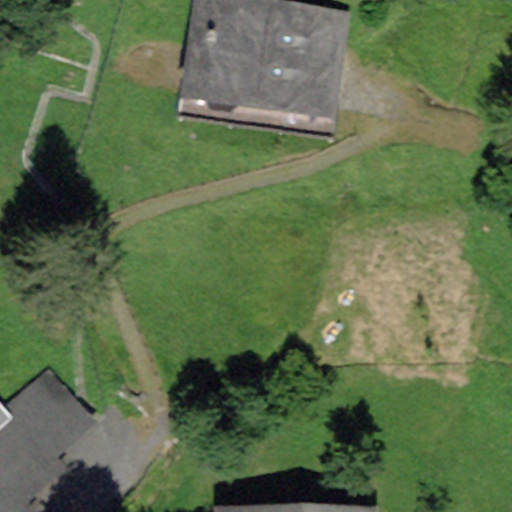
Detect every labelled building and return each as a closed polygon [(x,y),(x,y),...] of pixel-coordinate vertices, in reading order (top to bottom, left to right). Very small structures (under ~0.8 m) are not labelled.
[(198,83),(320,101),(332,20),(209,2),(198,83)] [(6,404),(15,414),(17,414),(50,452),(91,416),(48,367),(6,404)] [(0,402),(0,424),(11,415),(3,406),(0,402)] [(15,414),(0,428),(0,435),(39,480),(59,463),(50,452),(17,414),(15,414)] [(0,474),(20,497),(39,480),(0,435),(0,474)] [(0,511),(25,511),(29,509),(20,497),(0,474),(0,511)]
